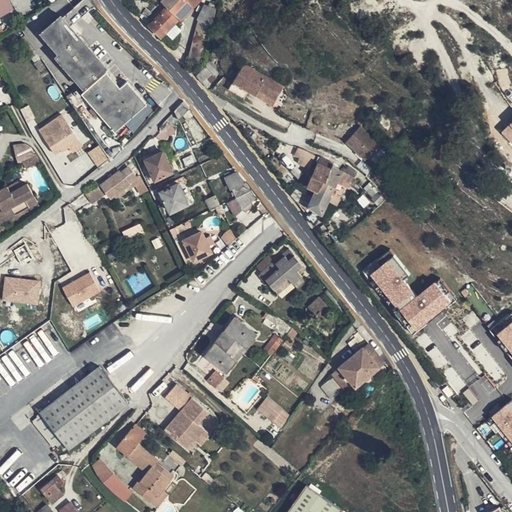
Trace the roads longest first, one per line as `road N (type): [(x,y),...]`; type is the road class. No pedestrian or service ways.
road 1 (secondary): [(428,414),(401,356),(189,84),(112,0)]
road 2 (unknown): [(189,84),(125,156),(56,205)]
